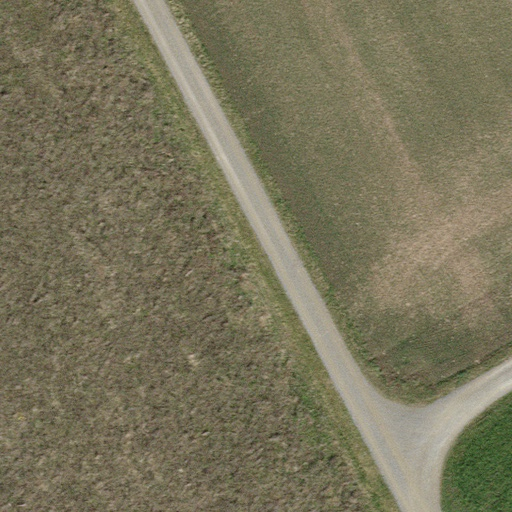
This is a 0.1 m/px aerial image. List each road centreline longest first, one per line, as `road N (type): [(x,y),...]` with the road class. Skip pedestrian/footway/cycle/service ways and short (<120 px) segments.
road 1 (track): [(148,0),(391,453)]
road 2 (track): [(391,453),(511,381)]
